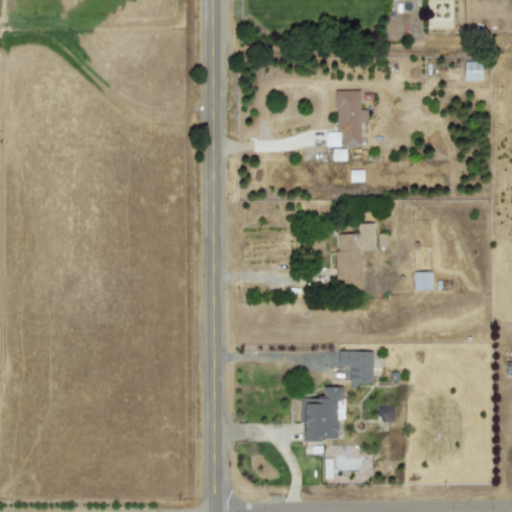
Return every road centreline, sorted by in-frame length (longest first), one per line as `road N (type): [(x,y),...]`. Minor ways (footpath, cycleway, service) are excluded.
road 1 (residential): [(215,0),(217,511)]
road 2 (residential): [(217,502),(511,502)]
